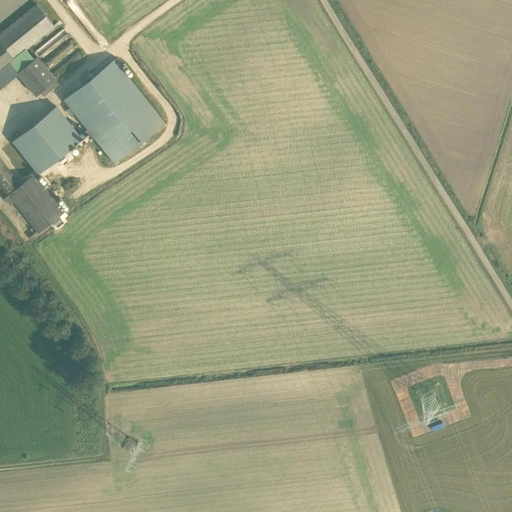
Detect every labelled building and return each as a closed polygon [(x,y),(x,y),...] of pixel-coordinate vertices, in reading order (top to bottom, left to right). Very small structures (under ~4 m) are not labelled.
[(0,0),(0,20),(25,0),(0,0)] [(36,4),(29,10),(0,33),(0,68),(54,25),(36,4)] [(58,31),(60,42),(69,40),(66,29),(58,31)] [(69,65),(82,53),(73,43),(66,49),(68,51),(64,55),(68,59),(65,61),(69,65)] [(44,96),(44,95),(59,84),(56,80),(37,57),(16,73),(35,96),(40,92),(44,96)] [(114,162),(165,122),(114,59),(63,100),(69,107),(74,113),(87,129),(90,133),(114,162)] [(79,135),(56,106),(12,141),(39,175),(57,160),(62,166),(67,162),(62,155),(83,139),(82,139),(79,135)] [(64,212),(33,174),(20,184),(0,158),(0,184),(8,195),(3,199),(9,206),(14,202),(38,233),(64,212)]
